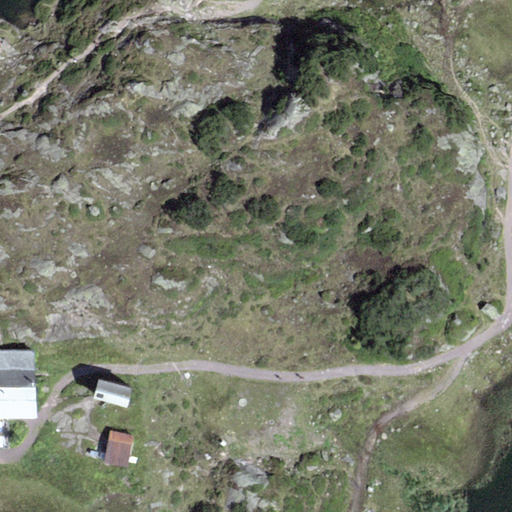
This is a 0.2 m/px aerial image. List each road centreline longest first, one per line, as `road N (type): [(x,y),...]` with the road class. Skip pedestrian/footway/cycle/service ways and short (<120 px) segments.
road 1 (track): [(511,223),(509,315),(452,355),(404,370),(299,377),(201,365),(100,368),(64,382),(22,451),(0,458)]
road 2 (track): [(460,351),(446,379),(379,427),(364,457),(356,511)]
